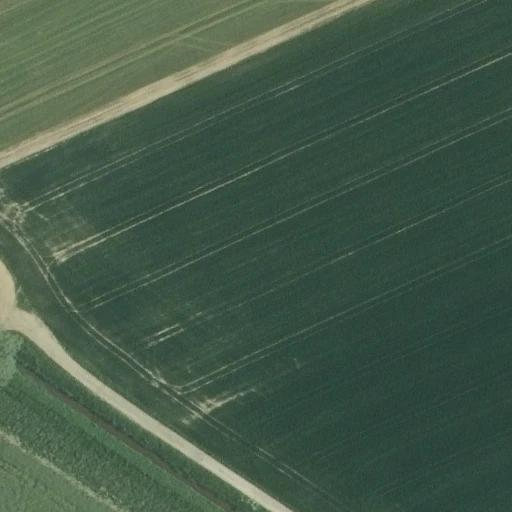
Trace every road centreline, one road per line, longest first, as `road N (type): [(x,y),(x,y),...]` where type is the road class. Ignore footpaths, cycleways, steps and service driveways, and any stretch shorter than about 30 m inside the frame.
road 1 (track): [(0,168),(383,0)]
road 2 (track): [(0,321),(21,321),(93,385),(283,511)]
